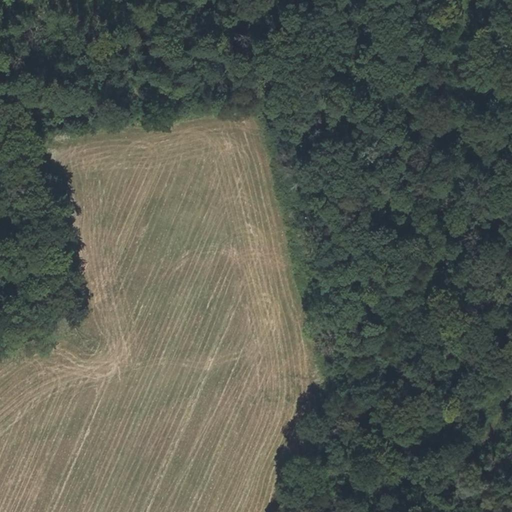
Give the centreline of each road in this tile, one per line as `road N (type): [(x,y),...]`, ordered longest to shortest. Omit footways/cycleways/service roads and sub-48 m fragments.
road 1 (track): [(451,0),(463,69),(455,159),(374,393),(314,511)]
road 2 (track): [(448,511),(511,401)]
